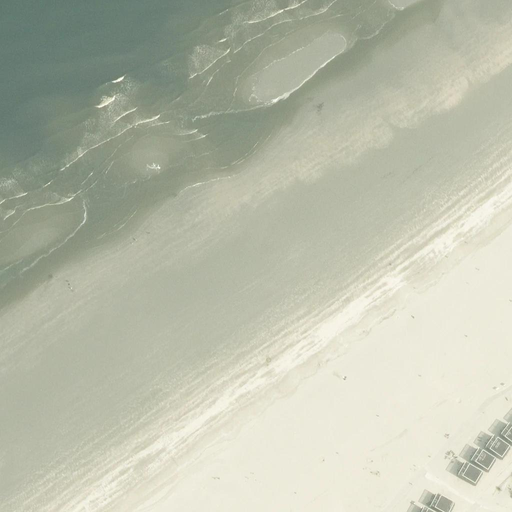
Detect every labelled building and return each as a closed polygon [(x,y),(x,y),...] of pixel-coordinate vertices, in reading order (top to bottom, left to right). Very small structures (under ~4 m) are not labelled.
[(511,437),(507,434),(502,439),(511,446),(511,437)] [(496,440),(492,446),(506,456),(510,450),(496,440)] [(506,456),(492,446),(488,452),(502,462),(506,456)] [(481,453),(477,459),(491,468),(495,462),(481,453)] [(491,468),(477,459),(473,464),(487,474),(491,468)] [(467,467),(464,473),(479,482),(482,476),(467,467)] [(479,482),(464,473),(460,479),(475,488),(479,482)] [(451,511),(454,506),(437,497),(434,503),(450,511),(451,511)] [(450,511),(434,503),(431,509),(435,511),(450,511)]
